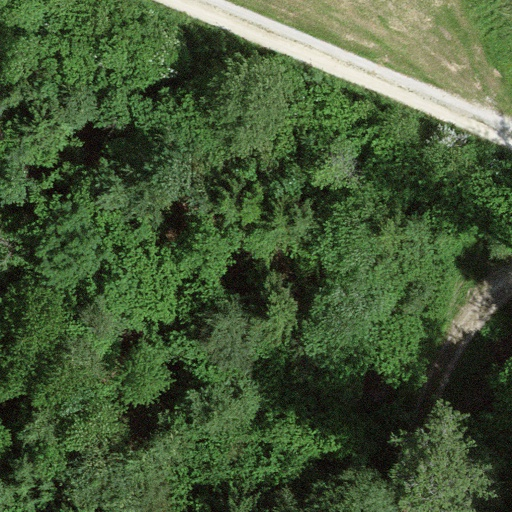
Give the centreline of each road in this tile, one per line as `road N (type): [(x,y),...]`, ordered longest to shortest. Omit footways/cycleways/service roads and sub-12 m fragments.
road 1 (track): [(511,147),(164,0)]
road 2 (track): [(511,273),(483,294),(452,341),(401,511)]
